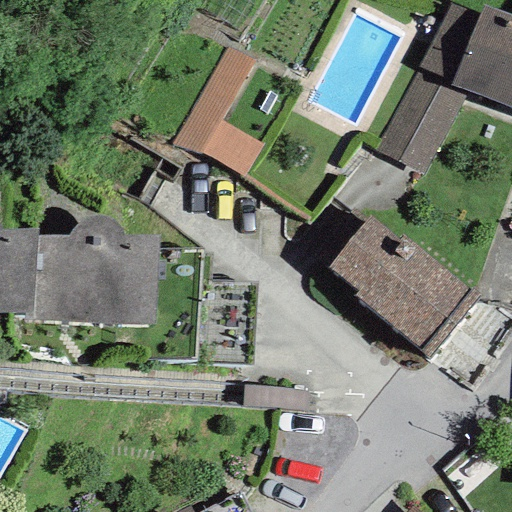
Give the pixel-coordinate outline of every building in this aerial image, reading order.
[(511,17),(482,7),(479,18),(445,8),(417,67),(452,80),(446,89),(465,95),(511,110),(511,17)] [(219,121),(251,62),(225,47),(172,141),(244,181),(264,145),(219,121)] [(422,174),(465,95),(446,89),(452,80),(417,67),(372,150),(422,174)] [(65,237),(34,237),(30,316),(23,316),(24,324),(154,326),(158,237),(121,237),(117,227),(111,221),(101,218),(88,219),(80,224),(71,229),(65,237)] [(398,242),(368,218),(326,269),(357,293),(351,300),(425,360),(476,297),(402,237),(398,242)] [(0,315),(23,316),(30,316),(34,237),(34,231),(0,230),(0,228),(0,315)]
